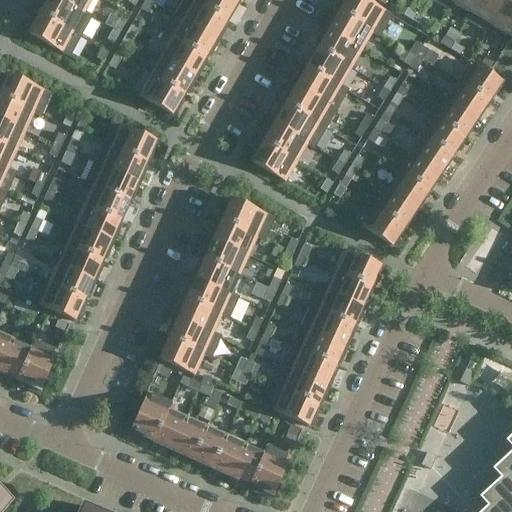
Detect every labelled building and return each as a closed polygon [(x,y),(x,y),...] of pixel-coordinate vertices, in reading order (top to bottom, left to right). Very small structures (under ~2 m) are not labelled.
[(91,18),(57,0),(42,0),(40,5),(43,6),(39,14),(80,37),(91,18)] [(91,0),(57,0),(91,18),(92,17),(85,13),(91,0)] [(147,14),(153,3),(146,0),(145,0),(140,10),(147,14)] [(222,29),(226,21),(189,0),(183,0),(175,16),(218,42),(225,31),(222,29)] [(189,0),(226,21),(237,3),(232,0),(189,0)] [(391,16),(363,0),(341,0),(340,3),(343,4),(339,12),(380,36),(391,16)] [(429,0),(447,10),(452,0),(429,0)] [(466,22),(479,0),(452,0),(447,10),(448,11),(452,4),(469,14),(465,21),(466,22)] [(486,33),(505,0),(479,0),(466,22),(486,33)] [(511,0),(505,0),(486,33),(487,34),(492,27),(511,39),(511,37),(511,0)] [(413,22),(417,16),(407,10),(403,16),(413,22)] [(380,36),(339,12),(334,20),(331,18),(325,29),(362,51),(372,33),(379,37),(380,36)] [(69,57),(80,37),(39,14),(34,22),(31,20),(25,32),(69,57)] [(218,42),(175,16),(174,18),(181,22),(171,39),(205,59),(209,51),(212,53),(218,42)] [(427,21),(417,16),(413,22),(424,28),(427,21)] [(119,34),(125,24),(119,20),(113,30),(119,34)] [(130,27),(125,37),(131,41),(137,31),(130,27)] [(362,51),(325,29),(318,40),(321,42),(317,49),(351,69),(362,51)] [(450,29),(444,38),(454,43),(459,34),(450,29)] [(113,44),(119,34),(113,30),(107,40),(113,44)] [(125,51),(131,41),(125,37),(119,47),(125,51)] [(450,50),(454,44),(443,38),(440,44),(450,50)] [(200,66),(205,59),(171,39),(160,57),(197,79),(203,68),(200,66)] [(415,57),(422,47),(415,43),(409,53),(415,57)] [(464,50),(454,44),(450,50),(460,56),(464,50)] [(422,61),(428,51),(422,47),(415,57),(422,61)] [(96,59),(103,63),(108,53),(102,49),(96,59)] [(351,69),(317,49),(306,68),(347,92),(348,91),(341,87),(351,69)] [(409,67),(415,57),(409,53),(403,63),(409,67)] [(115,70),(120,60),(114,56),(108,66),(115,70)] [(197,79),(160,57),(150,75),(143,71),(142,72),(183,96),(187,88),(190,90),(197,79)] [(416,71),(422,61),(415,57),(409,67),(416,71)] [(491,70),(495,63),(486,57),(481,64),(491,70)] [(501,84),(471,64),(458,83),(488,103),(501,84)] [(347,92),(306,68),(301,76),(299,74),(292,85),(336,111),(347,92)] [(183,96),(142,72),(130,92),(174,117),(181,105),(179,104),(183,96)] [(0,87),(2,88),(0,91),(0,97),(41,116),(51,95),(4,74),(0,83),(0,87)] [(390,92),(396,82),(389,78),(383,88),(390,92)] [(403,98),(409,88),(403,83),(396,93),(403,98)] [(488,103),(458,83),(446,100),(476,121),(488,103)] [(336,111),(292,85),(286,96),(289,98),(284,105),(325,129),(336,111)] [(383,102),(390,92),(383,88),(377,98),(383,102)] [(397,108),(403,98),(396,93),(390,103),(397,108)] [(41,117),(41,116),(0,97),(0,120),(25,132),(33,114),(41,117)] [(476,121),(446,100),(434,119),(464,139),(476,121)] [(325,129),(284,105),(280,113),(277,111),(270,122),(314,148),(325,129)] [(74,118),(67,114),(62,125),(69,128),(74,118)] [(367,129),(373,119),(366,115),(360,125),(367,129)] [(464,139),(434,119),(422,137),(452,157),(464,139)] [(0,144),(16,152),(25,132),(0,120),(0,144)] [(80,120),(75,131),(82,134),(87,123),(80,120)] [(380,134),(386,124),(380,120),(373,130),(380,134)] [(314,148),(270,122),(264,133),(267,135),(262,143),(296,163),(307,145),(313,149),(314,148)] [(112,123),(102,144),(146,163),(149,155),(152,156),(158,144),(112,123)] [(361,139),(367,129),(360,125),(354,135),(361,139)] [(374,144),(380,134),(373,130),(367,140),(374,144)] [(58,134),(53,145),(60,148),(65,137),(58,134)] [(452,157),(422,137),(410,154),(440,174),(452,157)] [(73,154),(78,143),(71,140),(66,151),(73,154)] [(296,163),(262,143),(258,150),(255,149),(248,161),(285,182),(296,163)] [(8,170),(16,152),(0,144),(0,168),(15,175),(15,174),(8,170)] [(146,163),(102,144),(94,164),(140,184),(145,173),(142,171),(146,163)] [(55,159),(60,148),(53,145),(48,156),(55,159)] [(68,165),(73,154),(66,151),(61,162),(68,165)] [(344,166),(350,156),(344,151),(338,161),(344,166)] [(440,174),(410,154),(398,172),(428,192),(440,174)] [(357,171),(363,161),(357,157),(351,167),(357,171)] [(338,176),(344,166),(338,161),(331,172),(338,176)] [(135,196),(140,184),(94,164),(85,184),(128,203),(132,195),(135,196)] [(351,181),(357,171),(351,167),(344,177),(351,181)] [(15,175),(0,168),(0,192),(6,195),(15,175)] [(428,192),(398,172),(386,190),(416,210),(428,192)] [(47,177),(40,174),(35,184),(42,188),(47,177)] [(53,179),(48,190),(55,193),(60,182),(53,179)] [(320,190),(326,194),(332,184),(326,180),(320,190)] [(37,198),(42,188),(35,184),(30,195),(37,198)] [(119,222),(128,203),(85,184),(84,186),(91,189),(83,206),(119,222)] [(346,189),(339,185),(333,195),(339,199),(346,189)] [(50,204),(55,193),(48,190),(43,201),(50,204)] [(416,210),(386,190),(374,208),(404,228),(416,210)] [(264,240),(273,220),(274,219),(227,198),(222,211),(225,213),(221,221),(264,240)] [(115,230),(119,222),(83,206),(75,224),(68,221),(67,222),(113,243),(118,232),(115,230)] [(391,247),(404,228),(374,208),(361,227),(391,247)] [(22,213),(18,224),(24,227),(29,216),(22,213)] [(37,233),(42,222),(35,219),(30,229),(37,233)] [(264,240),(221,221),(217,229),(214,227),(209,239),(248,256),(256,238),(264,241),(264,240)] [(108,255),(113,243),(67,222),(58,242),(101,262),(105,254),(108,255)] [(20,238),(24,227),(18,224),(13,235),(20,238)] [(32,243),(37,233),(30,229),(25,240),(32,243)] [(239,276),(248,256),(209,239),(204,251),(207,252),(203,260),(239,276)] [(291,239),(286,250),(293,253),(298,242),(291,239)] [(98,270),(101,262),(58,242),(49,262),(95,283),(101,271),(98,270)] [(306,259),(311,248),(304,245),(299,256),(306,259)] [(288,264),(293,253),(286,250),(281,261),(288,264)] [(383,269),(344,251),(335,272),(370,288),(374,280),(377,281),(383,269)] [(10,268),(14,257),(7,254),(2,264),(10,268)] [(301,270),(306,259),(299,256),(294,267),(301,270)] [(22,260),(14,257),(10,268),(17,271),(22,260)] [(231,295),(239,276),(203,260),(200,268),(197,267),(191,278),(238,299),(238,298),(231,295)] [(95,283),(49,262),(49,263),(56,266),(48,283),(41,280),(40,282),(84,301),(87,293),(90,294),(95,283)] [(20,263),(17,271),(25,274),(28,267),(20,263)] [(5,278),(10,268),(2,264),(0,269),(0,276),(4,278),(5,278)] [(12,282),(17,271),(10,268),(5,278),(12,282)] [(370,288),(335,272),(326,290),(319,287),(318,288),(365,309),(370,298),(367,296),(370,288)] [(238,299),(191,278),(186,290),(189,291),(186,299),(229,319),(238,299)] [(275,292),(280,282),(273,279),(268,289),(275,292)] [(80,309),(84,301),(40,282),(31,302),(77,323),(83,310),(80,309)] [(288,298),(293,287),(286,284),(281,295),(288,298)] [(359,321),(365,309),(318,288),(309,308),(353,327),(356,319),(359,321)] [(270,303),(275,292),(268,289),(263,300),(270,303)] [(283,309),(288,298),(281,295),(276,306),(283,309)] [(229,319),(186,299),(182,307),(179,306),(174,318),(220,339),(221,337),(213,334),(221,317),(228,320),(229,319)] [(24,314),(27,307),(16,302),(13,309),(24,314)] [(38,312),(27,307),(24,314),(35,319),(38,312)] [(349,336),(353,327),(309,308),(301,328),(347,348),(352,337),(349,336)] [(220,339),(174,318),(168,329),(171,331),(168,339),(211,358),(220,339)] [(257,332),(262,321),(255,318),(250,329),(257,332)] [(68,326),(58,321),(54,328),(65,333),(68,326)] [(270,338),(275,327),(268,324),(263,334),(270,338)] [(347,348),(301,328),(300,329),(307,332),(300,349),(292,346),(292,347),(335,367),(339,359),(342,360),(347,348)] [(252,343),(257,332),(250,329),(245,339),(252,343)] [(0,367),(13,339),(0,333),(0,367)] [(265,348),(270,338),(263,334),(258,345),(265,348)] [(0,373),(18,381),(35,343),(33,342),(31,348),(13,339),(0,367),(0,373)] [(211,358),(168,339),(164,347),(161,345),(155,358),(194,376),(203,356),(210,360),(211,358)] [(57,353),(35,343),(18,381),(26,385),(24,389),(40,396),(47,381),(44,380),(57,353)] [(335,367),(292,347),(283,367),(329,388),(334,376),(331,375),(335,367)] [(470,360),(479,364),(485,351),(476,347),(470,360)] [(243,372),(247,362),(240,359),(235,369),(243,372)] [(254,365),(247,362),(243,372),(250,376),(254,365)] [(167,379),(171,372),(160,367),(157,374),(167,379)] [(324,399),(329,388),(283,367),(274,387),(317,406),(321,398),(324,399)] [(238,383),(243,372),(235,369),(231,380),(238,383)] [(465,370),(459,383),(469,387),(474,374),(465,370)] [(245,387),(250,376),(243,372),(238,383),(245,387)] [(198,393),(201,386),(190,381),(187,388),(198,393)] [(209,398),(212,391),(201,386),(198,393),(209,398)] [(313,414),(317,406),(274,387),(265,408),(311,428),(316,416),(313,414)] [(152,442),(170,404),(147,394),(135,421),(133,420),(126,435),(141,442),(143,438),(152,442)] [(237,410),(240,403),(230,398),(226,405),(237,410)] [(171,451),(186,418),(168,410),(171,404),(170,404),(152,442),(171,451)] [(257,419),(260,412),(249,407),(246,414),(257,419)] [(271,417),(260,412),(257,419),(268,424),(271,417)] [(191,459),(206,427),(186,418),(171,451),(191,459)] [(301,431),(300,430),(290,426),(287,433),(297,438),(301,431)] [(211,468),(226,436),(206,427),(191,459),(211,468)] [(511,511),(511,435),(506,440),(507,441),(511,445),(511,451),(493,469),(494,470),(494,469),(501,477),(480,497),(481,498),(481,497),(488,505),(480,511),(511,511)] [(231,477),(245,444),(226,436),(211,468),(231,477)] [(250,486),(267,448),(266,447),(264,453),(245,444),(231,477),(250,486)] [(277,485),(289,458),(267,448),(250,486),(259,490),(257,494),(272,501),(279,486),(277,485)] [(421,466),(430,470),(436,457),(427,453),(421,466)]
